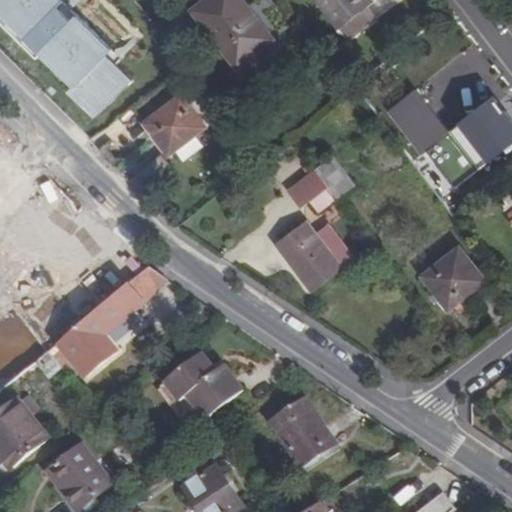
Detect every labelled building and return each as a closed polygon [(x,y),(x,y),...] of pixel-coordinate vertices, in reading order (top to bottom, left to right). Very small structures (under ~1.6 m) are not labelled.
[(0,0),(0,13),(105,121),(144,81),(65,0),(0,0)] [(203,0),(191,10),(221,48),(228,43),(241,58),(266,39),(245,12),(248,8),(241,0),(203,0)] [(313,0),(343,38),(366,20),(358,10),(369,1),(368,0),(313,0)] [(228,43),(221,48),(216,52),(237,77),(283,40),(254,4),(248,8),(245,12),(266,39),(241,58),(228,43)] [(383,119),(418,93),(416,90),(381,117),(383,119)] [(450,134),(418,93),(383,119),(415,161),(424,153),(450,134)] [(170,157),(221,116),(204,94),(189,105),(181,95),(144,125),(154,138),(170,157)] [(511,127),(492,102),(450,134),(424,153),(453,190),(510,145),(511,143),(511,127)] [(0,156),(24,132),(0,109),(0,278),(34,242),(14,222),(0,221),(0,156)] [(316,172),(318,175),(338,201),(357,186),(335,157),(316,172)] [(140,176),(151,189),(174,171),(163,158),(140,176)] [(338,201),(318,175),(292,196),(306,212),(313,206),(322,217),(340,203),(338,201)] [(282,248),(319,294),(346,273),(309,227),(282,248)] [(460,249),(422,279),(449,313),(462,315),(476,304),(470,297),(486,282),(460,249)] [(149,268),(58,344),(85,377),(117,351),(113,347),(104,336),(135,310),(141,305),(162,277),(149,268)] [(0,319),(0,378),(9,390),(55,353),(17,306),(0,319)] [(104,336),(113,347),(144,320),(135,310),(104,336)] [(193,363),(156,390),(170,409),(175,406),(193,429),(232,399),(214,376),(207,381),(193,363)] [(17,401),(0,414),(0,451),(1,453),(14,469),(49,441),(17,401)] [(303,403),(271,425),(302,472),(334,450),(303,403)] [(229,429),(213,440),(222,454),(238,443),(229,429)] [(82,446),(49,472),(79,510),(96,497),(113,484),(82,446)] [(218,465),(185,487),(201,511),(239,511),(246,508),(218,465)] [(423,511),(459,511),(448,496),(423,511)] [(96,497),(79,510),(80,511),(88,511),(101,502),(96,497)]
